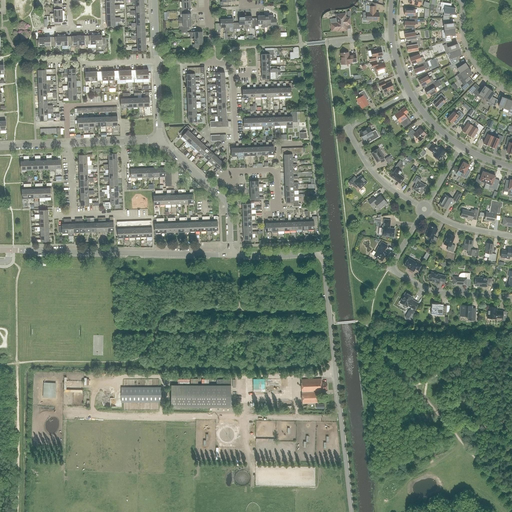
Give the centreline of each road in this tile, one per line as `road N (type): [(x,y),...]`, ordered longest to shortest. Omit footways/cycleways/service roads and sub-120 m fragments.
road 1 (unclassified): [(351,511),(322,252)]
road 2 (residential): [(230,255),(0,250)]
road 3 (residential): [(511,298),(430,291),(394,271),(424,209)]
road 4 (residential): [(409,92),(348,131),(376,177),(424,209)]
road 5 (unclassified): [(157,61),(31,61)]
